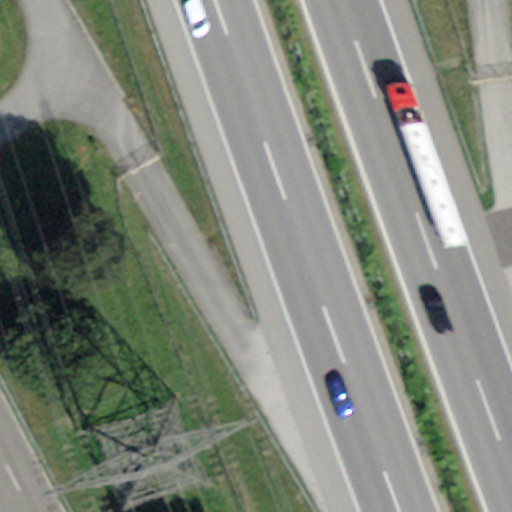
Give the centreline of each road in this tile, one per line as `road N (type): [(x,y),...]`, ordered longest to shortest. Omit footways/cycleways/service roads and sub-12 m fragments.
road 1 (motorway): [(215,0),(401,511)]
road 2 (motorway): [(511,481),(339,0)]
road 3 (track): [(0,123),(77,76),(34,0)]
